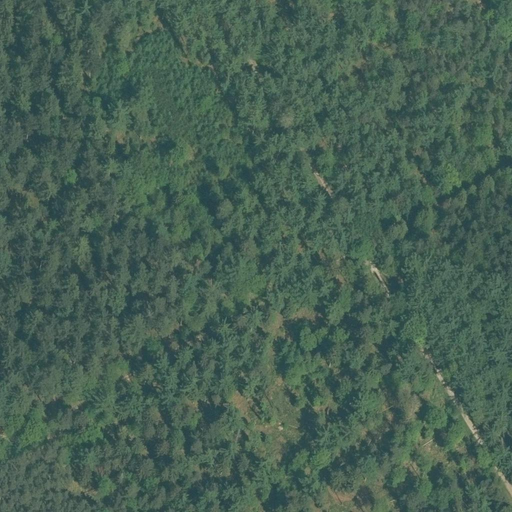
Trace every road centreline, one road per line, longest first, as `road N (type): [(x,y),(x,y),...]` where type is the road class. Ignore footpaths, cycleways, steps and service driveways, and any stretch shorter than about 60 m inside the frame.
road 1 (track): [(24,437),(511,166)]
road 2 (track): [(499,474),(208,0)]
